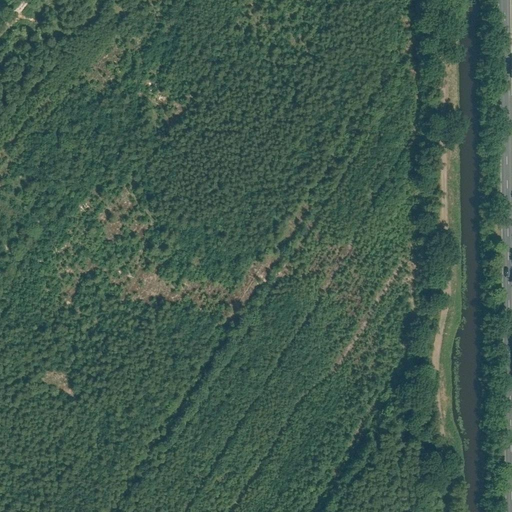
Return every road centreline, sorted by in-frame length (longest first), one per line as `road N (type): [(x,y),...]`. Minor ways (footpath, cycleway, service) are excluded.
road 1 (tertiary): [(505,0),(511,476)]
road 2 (unknown): [(394,0),(398,223),(377,319),(397,428)]
